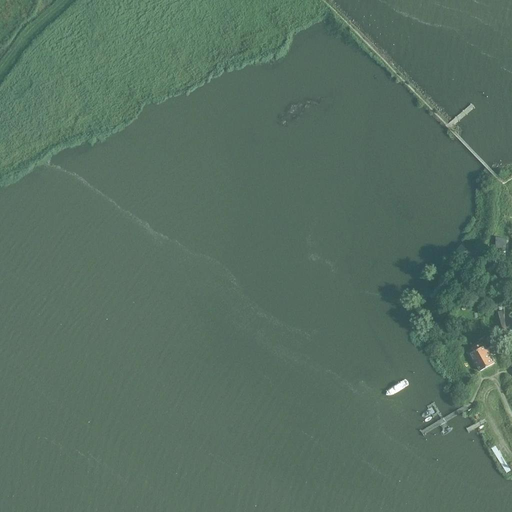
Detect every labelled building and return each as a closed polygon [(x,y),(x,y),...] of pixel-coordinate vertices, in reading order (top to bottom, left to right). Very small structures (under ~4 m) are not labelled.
[(496,236),(495,236),(495,239),(495,248),(498,248),(506,248),(506,239),(506,238),(504,238),(496,236)] [(462,244),(461,245),(454,253),(461,259),(469,251),(469,250),(468,249),(462,244)] [(489,254),(478,257),(482,267),(493,263),(489,254)] [(443,264),(436,273),(443,280),(451,271),(443,264)] [(426,286),(418,295),(425,301),(429,297),(433,292),(426,286)] [(503,333),(498,313),(494,313),(499,334),(503,333)] [(466,320),(463,316),(456,320),(459,324),(466,320)] [(474,352),(471,354),(481,371),(495,363),(492,358),(495,356),(492,350),(488,352),(485,346),(483,343),(472,349),(474,352)] [(493,448),(492,449),(507,473),(511,470),(496,446),(493,448)]
